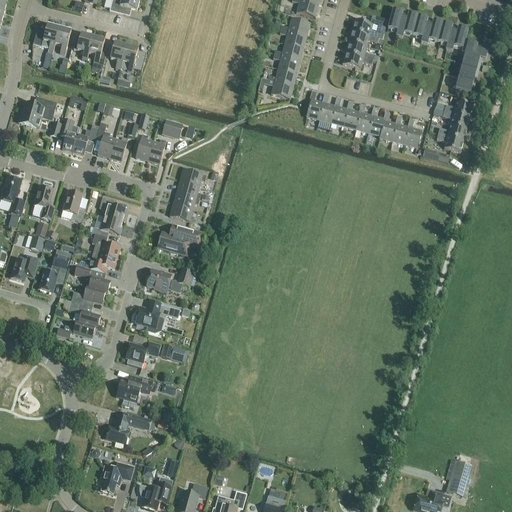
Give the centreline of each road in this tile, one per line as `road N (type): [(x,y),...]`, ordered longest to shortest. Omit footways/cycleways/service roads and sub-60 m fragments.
road 1 (track): [(389,458),(511,53)]
road 2 (residential): [(67,382),(108,362),(146,190),(95,172),(67,179),(0,160)]
road 3 (residential): [(426,117),(327,86),(347,0)]
road 4 (residential): [(67,382),(71,409),(56,478),(76,511)]
road 5 (residential): [(26,7),(0,136)]
